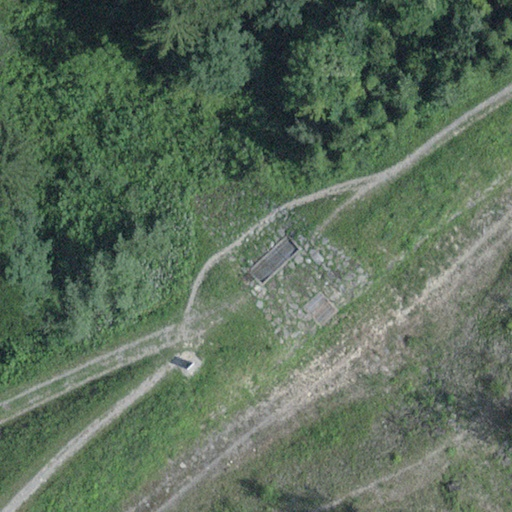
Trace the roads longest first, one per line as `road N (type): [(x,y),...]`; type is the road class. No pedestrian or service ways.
road 1 (track): [(168,511),(402,334),(511,220)]
road 2 (track): [(0,415),(199,321)]
road 3 (track): [(356,511),(511,412)]
